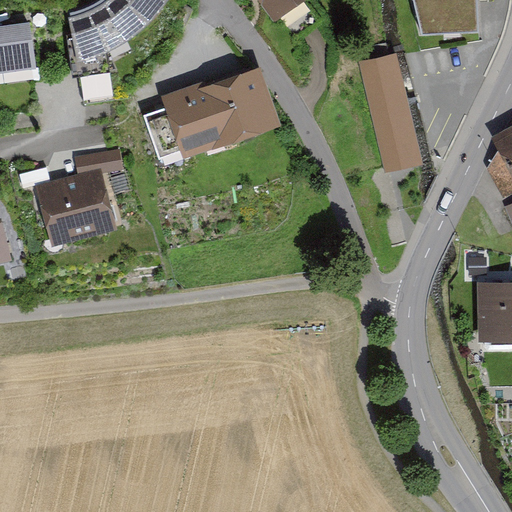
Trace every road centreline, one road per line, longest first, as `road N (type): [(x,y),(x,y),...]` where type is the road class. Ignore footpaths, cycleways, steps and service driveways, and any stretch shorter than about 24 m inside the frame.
road 1 (residential): [(0,316),(318,281),(374,288)]
road 2 (residential): [(216,0),(285,85),(340,194),(374,288)]
road 3 (tertiary): [(511,80),(426,253),(409,307)]
road 4 (tertiary): [(409,307),(408,348),(423,416),(482,511)]
